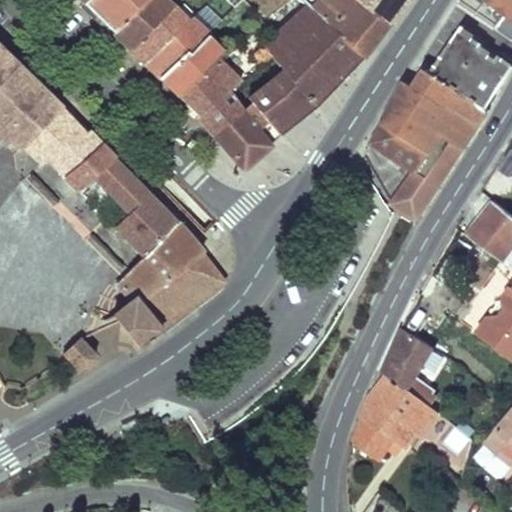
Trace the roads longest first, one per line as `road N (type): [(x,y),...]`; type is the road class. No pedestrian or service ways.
road 1 (tertiary): [(323,511),(334,432),(393,293),(511,102)]
road 2 (residential): [(272,246),(15,0)]
road 3 (secondary): [(0,458),(178,349),(249,286),(272,246)]
road 4 (secondary): [(272,246),(435,0)]
road 5 (tertiary): [(6,511),(130,490),(209,511)]
